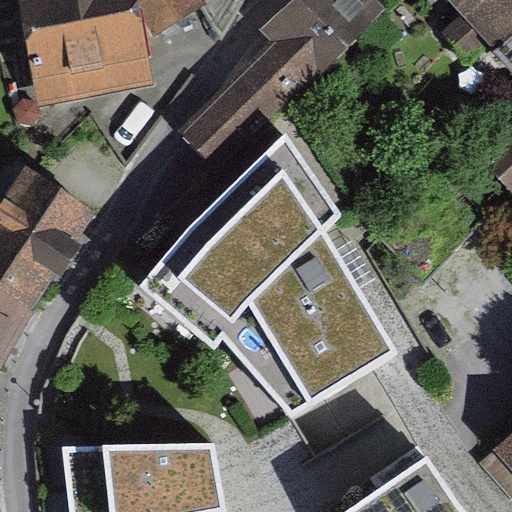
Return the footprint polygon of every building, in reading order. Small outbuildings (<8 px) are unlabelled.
[(31,0),(52,108),(169,85),(161,39),(153,0),(31,0)] [(217,6),(236,33),(254,0),(153,0),(161,39),(217,6)] [(288,44),(196,132),(227,164),(309,86),(317,94),(395,20),(376,0),(313,0),(278,34),(288,44)] [(511,0),(464,0),(480,17),(464,32),(485,55),(503,39),(511,49),(511,0)] [(511,139),(493,157),(511,176),(511,139)] [(377,221),(307,143),(240,203),(206,242),(242,274),(224,295),(258,322),(278,349),(302,334),(328,375),(404,335),(347,247),(377,221)] [(111,210),(38,165),(0,225),(0,275),(51,307),(111,210)] [(489,215),(451,181),(400,238),(438,272),(489,215)] [(0,353),(12,360),(19,364),(51,307),(0,275),(0,353)] [(0,446),(5,447),(12,447),(12,360),(0,353),(0,446)] [(349,511),(479,511),(473,505),(438,440),(346,505),(349,511)] [(214,442),(70,449),(80,511),(205,511),(204,502),(224,499),(214,442)]
